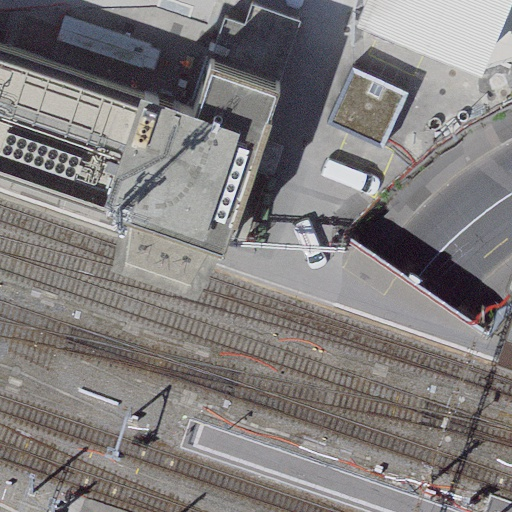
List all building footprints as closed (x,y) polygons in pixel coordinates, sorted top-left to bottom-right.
[(511,0),(366,0),(356,26),(484,78),(511,5),(511,0)] [(209,70),(280,94),(304,24),(252,4),(245,26),(227,19),(209,70)] [(194,122),(0,56),(0,159),(231,238),(280,94),(209,70),(194,122)] [(409,92),(354,67),(328,122),(386,148),(409,92)] [(511,330),(498,370),(511,374),(511,330)]
